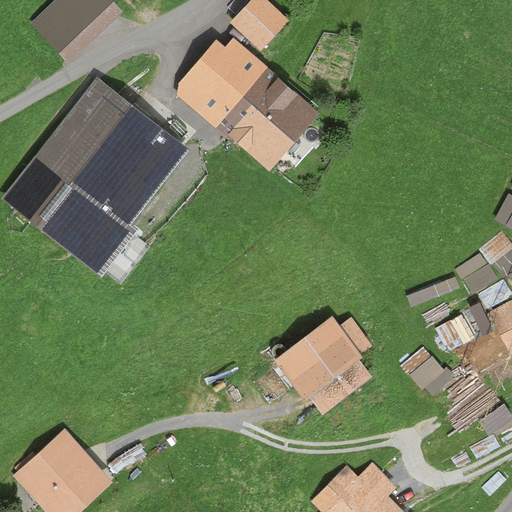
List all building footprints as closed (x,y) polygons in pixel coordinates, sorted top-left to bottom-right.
[(59,0),(37,21),(62,48),(108,4),(103,0),(59,0)] [(256,0),(237,21),(259,41),(280,19),(259,0),(256,0)] [(207,62),(178,95),(220,131),(226,125),(264,160),(309,108),(242,49),(219,73),(207,62)] [(122,222),(180,149),(105,90),(17,202),(99,266),(129,228),(122,222)] [(490,258),(465,272),(473,286),(497,272),(490,258)] [(511,302),(494,312),(486,297),(448,317),(462,342),(499,322),(511,346),(511,302)] [(287,358),(322,405),(366,371),(329,325),(287,358)] [(423,341),(402,361),(424,385),(445,365),(423,341)] [(67,427),(16,474),(51,511),(75,511),(113,478),(67,427)] [(336,505),(328,511),(387,511),(376,501),(390,487),(371,468),(357,483),(344,469),(322,491),(336,505)]
